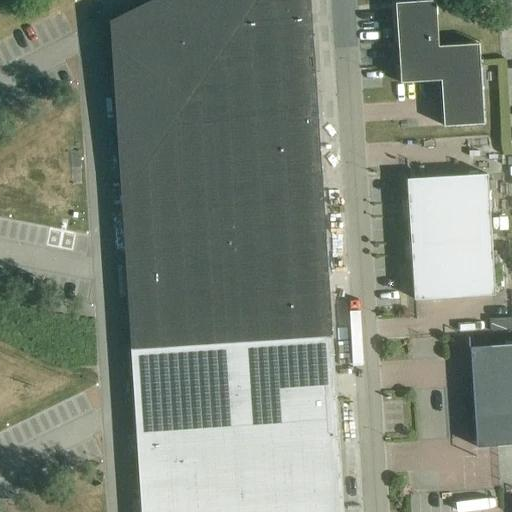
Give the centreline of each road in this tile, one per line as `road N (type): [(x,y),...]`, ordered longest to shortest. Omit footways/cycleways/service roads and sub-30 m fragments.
road 1 (unclassified): [(126,511),(95,9),(114,0)]
road 2 (unclassified): [(342,0),(375,511)]
